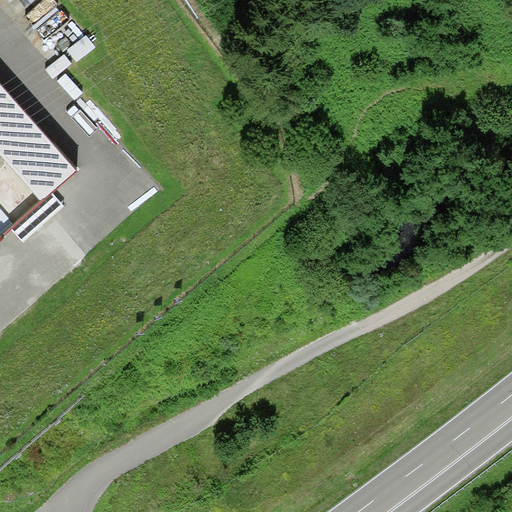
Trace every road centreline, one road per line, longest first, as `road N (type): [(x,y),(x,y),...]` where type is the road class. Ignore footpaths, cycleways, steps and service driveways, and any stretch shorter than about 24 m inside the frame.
road 1 (track): [(67,511),(125,457),(253,378),(406,305),(511,241)]
road 2 (trunk): [(362,511),(511,395)]
